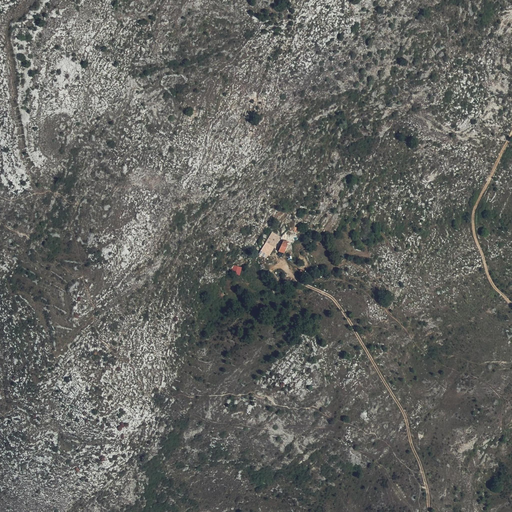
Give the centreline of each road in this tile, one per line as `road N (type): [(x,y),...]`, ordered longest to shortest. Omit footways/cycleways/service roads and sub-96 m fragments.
road 1 (track): [(297,280),(334,299),(398,404),(428,511)]
road 2 (track): [(511,304),(490,279),(472,218),(511,133)]
